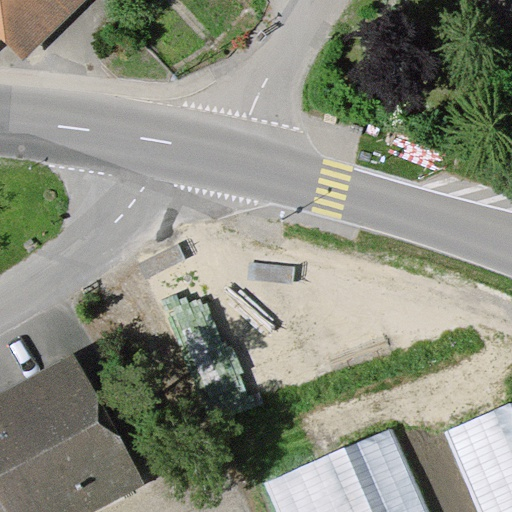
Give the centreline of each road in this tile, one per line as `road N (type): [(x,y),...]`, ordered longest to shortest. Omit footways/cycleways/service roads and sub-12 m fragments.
road 1 (primary): [(511,249),(200,152)]
road 2 (residential): [(0,300),(200,152)]
road 3 (primary): [(200,152),(0,124)]
road 4 (residential): [(315,0),(270,76),(200,152)]
